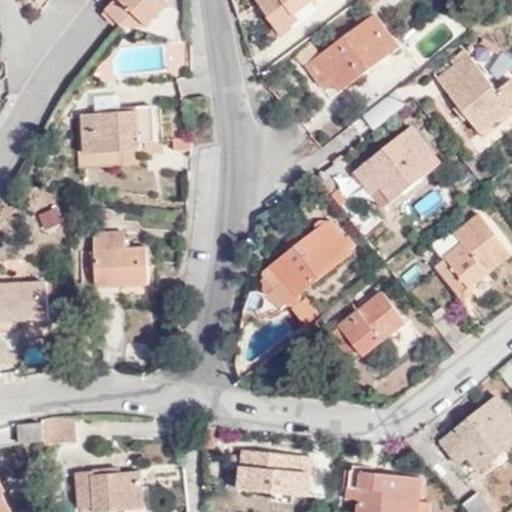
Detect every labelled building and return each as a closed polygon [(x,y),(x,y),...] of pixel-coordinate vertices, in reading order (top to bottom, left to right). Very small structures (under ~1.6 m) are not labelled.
[(113,0),(104,9),(116,20),(128,9),(146,27),(167,8),(167,0),(113,0)] [(276,11),(267,0),(256,0),(269,15),(276,11)] [(267,0),(276,11),(269,15),(266,17),(279,33),(299,19),(293,13),(309,0),(310,0),(267,0)] [(314,6),(309,0),(293,13),(299,19),(314,6)] [(128,9),(116,20),(123,26),(146,27),(128,9)] [(400,46),(375,13),(306,63),(322,85),(333,77),(342,89),(400,46)] [(511,106),(511,76),(498,88),(466,47),(452,58),(456,63),(438,76),(482,129),(511,106)] [(82,152),(137,150),(137,142),(155,141),(154,105),(135,106),(135,110),(80,114),(82,152)] [(375,179),(393,202),(443,164),(413,125),(351,173),(363,188),(366,185),(375,179)] [(197,152),(199,141),(176,143),(177,153),(197,152)] [(384,210),(393,202),(375,179),(366,185),(384,210)] [(438,186),(418,205),(427,215),(447,196),(438,186)] [(59,203),(38,213),(45,228),(66,219),(59,203)] [(438,261),(466,295),(492,274),(487,268),(511,248),(480,208),(455,228),(464,240),(438,261)] [(311,235),(262,274),(260,289),(264,295),(272,288),(284,280),(296,296),(351,253),(335,234),(338,232),(329,221),(326,223),(321,222),(314,225),(311,235)] [(97,284),(150,282),(149,246),(127,246),(126,228),(96,229),(97,284)] [(258,287),(248,289),(245,306),(264,295),(260,289),(262,274),(260,274),(258,287)] [(0,317),(49,315),(49,292),(63,292),(63,279),(0,281),(0,317)] [(284,280),(272,288),(284,305),(296,296),(284,280)] [(407,318),(383,289),(335,328),(358,357),(407,318)] [(450,305),(433,319),(454,345),(470,331),(450,305)] [(511,384),(511,366),(508,361),(496,370),(510,386),(511,384)] [(511,441),(511,413),(497,395),(440,439),(458,462),(470,453),(480,466),(511,441)] [(75,415),(43,419),(44,423),(45,435),(45,442),(46,445),(77,440),(75,415)] [(44,423),(18,426),(20,438),(31,437),(45,435),(44,423)] [(215,428),(200,426),(202,447),(214,448),(215,428)] [(240,488),(308,494),(311,455),(242,449),(240,488)] [(416,511),(419,476),(351,470),(348,498),(358,499),(357,511),(416,511)] [(94,476),(93,471),(76,474),(80,511),(112,511),(144,509),(140,471),(121,473),(94,476)] [(0,511),(17,511),(18,511),(0,480),(0,511)] [(491,511),(477,495),(464,506),(468,511),(491,511)]
